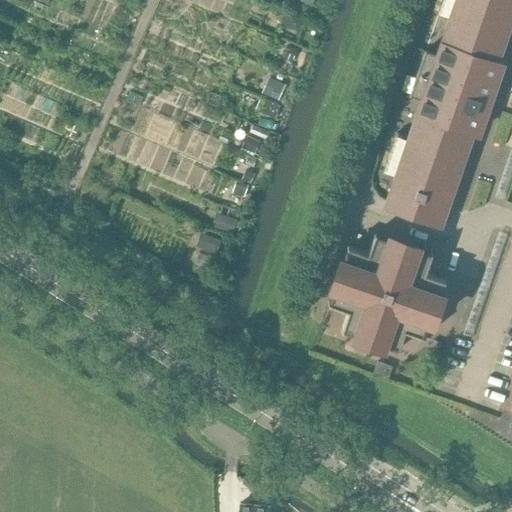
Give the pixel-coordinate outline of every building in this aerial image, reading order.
[(387,204),(439,222),(471,131),(477,133),(496,79),(501,63),(495,61),(511,9),(511,0),(442,0),(437,15),(439,15),(439,14),(451,19),(438,56),(426,52),(426,51),(425,51),(409,96),(411,97),(411,96),(423,100),(410,138),(398,134),(398,133),(396,133),(383,173),(384,173),(396,177),(387,204)] [(242,149),(253,155),(259,143),(247,137),(242,149)] [(233,193),(244,197),(247,186),(236,182),(233,193)] [(212,226),(232,233),(236,222),(217,214),(212,226)] [(367,253),(361,251),(347,246),(347,247),(347,248),(343,260),(341,259),(331,289),(333,290),(329,302),(328,301),(328,303),(348,310),(341,330),(342,330),(355,334),(354,336),(384,347),(385,344),(397,349),(396,349),(398,350),(405,330),(425,337),(425,335),(429,323),(431,324),(442,294),(439,293),(444,281),(445,279),(425,273),(432,253),(430,252),(430,253),(418,248),(419,246),(389,236),(388,238),(376,234),(376,233),(374,233),(367,253)] [(197,246),(216,254),(221,242),(201,235),(197,246)] [(197,264),(208,269),(212,258),(201,254),(197,264)] [(268,511),(269,506),(240,503),(238,511),(268,511)]
